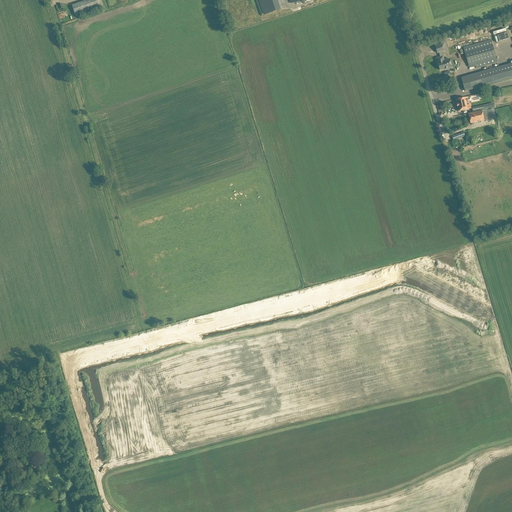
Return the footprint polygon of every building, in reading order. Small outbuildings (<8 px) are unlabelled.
[(76,17),(103,8),(100,0),(86,0),(72,5),(76,17)] [(260,0),(265,14),(280,9),(277,0),(260,0)] [(464,48),(469,66),(474,65),(474,67),(476,66),(476,68),(497,62),(491,40),(464,48)] [(444,44),(435,46),(437,53),(439,53),(440,57),(435,58),(439,71),(444,70),(444,71),(452,68),(449,59),(444,60),(443,56),(442,56),(441,53),(446,51),(444,44)] [(465,91),(511,78),(511,63),(461,78),(465,91)] [(458,111),(463,110),(471,108),(470,104),(467,105),(465,97),(455,99),(458,111)] [(494,103),(472,107),(473,112),(495,107),(494,103)] [(470,123),(475,122),(489,119),(496,118),(494,108),(468,114),(470,123)]
